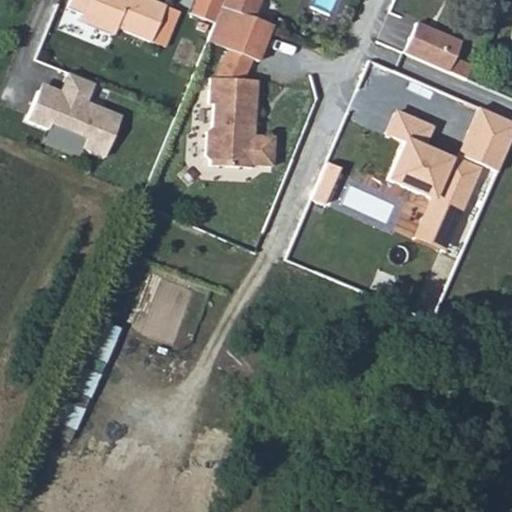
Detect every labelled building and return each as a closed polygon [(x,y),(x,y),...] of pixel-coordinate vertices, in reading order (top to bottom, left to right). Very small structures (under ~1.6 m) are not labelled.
[(117,26),(150,36),(162,1),(159,0),(68,0),(66,7),(80,12),(79,18),(116,31),(117,26)] [(209,0),(199,31),(208,34),(221,0),(209,0)] [(233,0),(221,0),(208,34),(253,49),(264,11),(259,8),(233,0)] [(233,0),(259,8),(262,0),(233,0)] [(401,52),(445,71),(458,40),(445,35),(450,22),(419,9),(401,52)] [(463,27),(450,22),(445,35),(458,40),(463,27)] [(205,155),(247,157),(247,153),(269,154),(268,124),(248,123),(249,69),(200,67),(200,92),(206,93),(205,118),(200,122),(200,146),(204,148),(205,155)] [(40,84),(24,124),(56,136),(59,130),(84,140),(80,150),(105,160),(122,116),(86,102),(92,88),(65,77),(59,92),(40,84)] [(82,314),(30,451),(60,462),(112,325),(82,314)]
